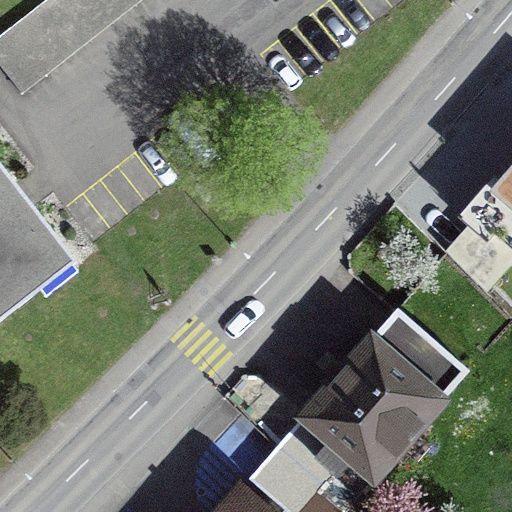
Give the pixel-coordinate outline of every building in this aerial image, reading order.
[(143,0),(45,0),(0,35),(0,68),(21,96),(143,0)] [(0,322),(75,263),(0,168),(0,322)] [(511,172),(486,201),(511,224),(511,172)] [(400,313),(275,448),(321,491),(342,510),(467,375),(400,313)] [(282,511),(301,511),(321,491),(275,448),(248,481),(282,511)] [(343,511),(342,510),(321,491),(301,511),(343,511)] [(222,511),(258,511),(239,494),(222,511)]
